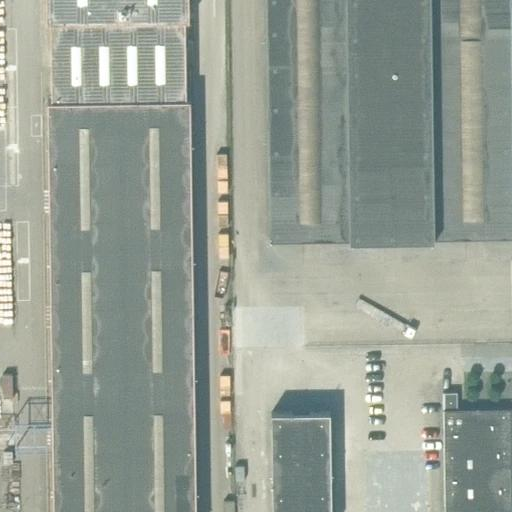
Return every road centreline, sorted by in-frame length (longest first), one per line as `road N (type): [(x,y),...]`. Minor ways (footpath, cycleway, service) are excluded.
road 1 (unknown): [(28,0),(32,511)]
road 2 (unknown): [(222,511),(220,0)]
